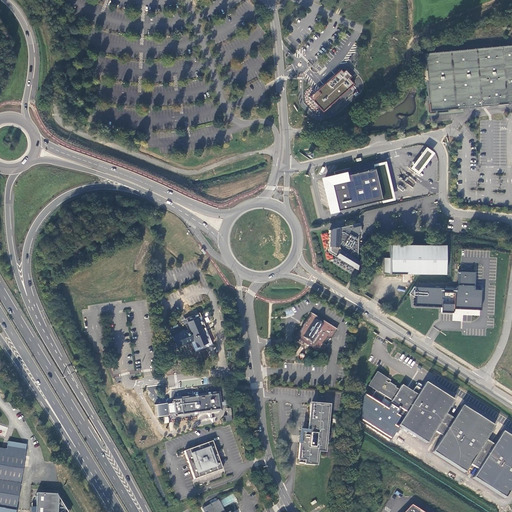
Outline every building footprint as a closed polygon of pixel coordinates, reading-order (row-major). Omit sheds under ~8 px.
[(511,44),(424,53),(429,114),(437,113),(436,111),(447,109),(448,112),(455,111),(455,109),(483,106),(511,103),(511,44)] [(344,73),(341,70),(328,82),(318,91),(322,94),(320,96),(314,101),(319,107),(324,112),(355,85),(350,79),(353,77),(347,70),(344,73)] [(418,156),(410,168),(418,174),(427,162),(434,153),(426,147),(418,156)] [(373,164),(374,168),(382,200),(381,200),(382,201),(382,203),(394,200),(385,161),(375,164),(373,164)] [(335,177),(324,180),(330,204),(329,205),(330,209),(331,209),(332,212),(381,200),(382,200),(374,168),(350,174),(346,175),(344,169),(334,172),(335,177)] [(329,230),(329,252),(357,270),(359,233),(361,233),(359,223),(329,230)] [(322,241),(328,239),(327,232),(320,234),(322,241)] [(383,257),(383,273),(445,273),(445,245),(390,245),(390,257),(383,257)] [(455,287),(416,285),(415,304),(441,305),(441,312),(452,312),(452,306),(479,308),(480,291),(473,290),(474,272),(458,272),(457,284),(455,287)] [(327,338),(330,340),(337,330),(310,313),(295,338),(321,354),(326,346),(323,344),(327,338)] [(179,321),(181,324),(184,323),(194,319),(200,333),(204,343),(194,348),(191,341),(188,342),(192,353),(207,346),(209,346),(196,314),(191,316),(179,321)] [(187,330),(170,337),(174,348),(188,342),(191,341),(194,348),(204,343),(200,333),(194,319),(184,323),(187,330)] [(366,388),(372,388),(375,384),(373,382),(376,378),(378,379),(380,375),(374,375),(372,379),(369,384),(366,388)] [(432,452),(440,457),(464,472),(470,463),(478,469),(472,477),(504,497),(511,485),(511,437),(502,431),(493,444),(485,439),(494,426),(470,411),(461,405),(453,418),(445,413),(453,400),(428,384),(425,382),(420,389),(415,386),(412,392),(405,387),(401,385),(398,389),(394,387),(395,386),(388,382),(388,383),(385,381),(386,378),(380,375),(378,379),(376,378),(373,382),(375,384),(372,388),(375,390),(371,397),(380,403),(384,396),(391,400),(390,402),(406,412),(398,425),(426,443),(434,430),(442,435),(432,452)] [(215,396),(177,402),(179,418),(217,413),(216,409),(218,409),(218,404),(216,404),(215,396)] [(310,404),(308,433),(301,432),(298,459),(305,460),(305,464),(315,465),(317,450),(324,451),(327,411),(328,406),(310,404)] [(168,417),(161,419),(163,425),(169,424),(168,417)] [(0,426),(0,437),(5,439),(8,429),(0,426)] [(210,443),(182,453),(192,481),(220,471),(210,443)] [(26,450),(7,448),(6,454),(25,457),(26,450)] [(0,511),(17,511),(25,457),(6,454),(0,453),(0,511)] [(36,493),(35,511),(57,511),(57,509),(65,509),(56,494),(36,493)] [(224,511),(218,500),(202,509),(203,511),(224,511)]
